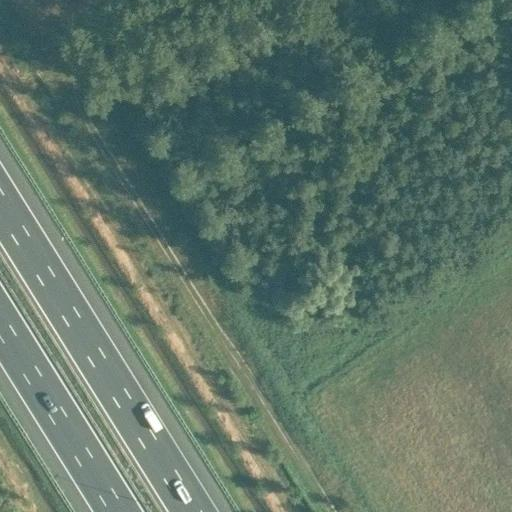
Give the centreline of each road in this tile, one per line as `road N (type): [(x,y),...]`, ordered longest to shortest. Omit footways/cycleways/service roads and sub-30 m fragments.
road 1 (track): [(331,511),(75,99),(70,77),(78,56),(167,0)]
road 2 (motorway): [(194,511),(0,201)]
road 3 (motorway): [(0,321),(119,511)]
